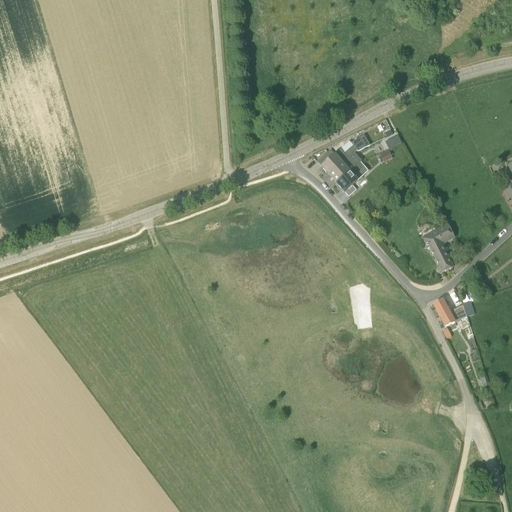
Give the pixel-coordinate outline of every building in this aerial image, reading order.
[(321,167),(328,175),(342,163),(353,154),(356,152),(369,145),(363,136),(351,143),(353,146),(344,154),(341,150),(332,158),(327,153),(317,162),(321,167)] [(384,162),(393,159),(390,151),(381,154),(384,162)] [(328,175),(336,184),(350,170),(350,171),(360,163),(353,154),(342,163),(328,175)] [(404,177),(414,170),(411,166),(401,173),(404,177)] [(354,175),(350,171),(350,170),(336,184),(344,193),(345,193),(349,197),(356,191),(352,186),(359,180),(358,180),(368,171),(364,167),(354,175)] [(425,201),(430,199),(428,193),(422,196),(425,201)] [(441,245),(454,238),(448,225),(422,239),(427,249),(430,248),(443,273),(453,268),(441,245)] [(484,288),(480,278),(472,282),(476,292),(484,288)] [(434,305),(446,327),(467,317),(463,306),(449,312),(442,300),(434,305)] [(467,317),(474,315),(470,302),(463,306),(467,317)] [(471,350),(476,348),(470,328),(465,329),(469,340),(466,341),(471,350)]
